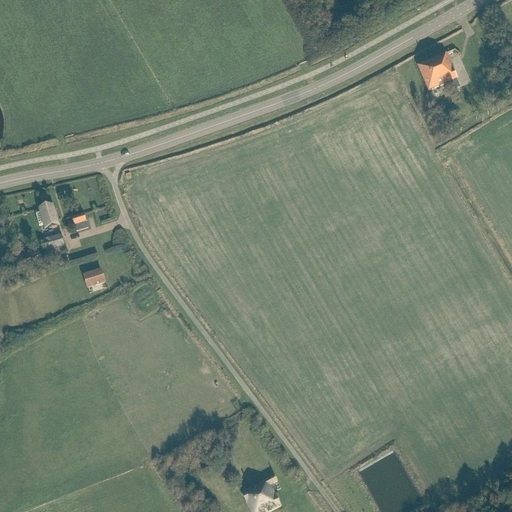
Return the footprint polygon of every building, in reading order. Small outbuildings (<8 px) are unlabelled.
[(437,88),(457,80),(449,62),(447,56),(446,56),(446,55),(434,60),(437,68),(430,72),(437,88)] [(418,67),(428,92),(437,88),(430,72),(437,68),(434,60),(418,67)] [(53,206),(39,210),(41,214),(36,216),(39,227),(44,226),(46,230),(59,226),(53,206)] [(84,215),(72,219),(76,233),(88,229),(84,215)] [(61,235),(41,241),(46,260),(67,254),(61,235)] [(32,250),(21,257),(24,262),(34,256),(32,250)] [(101,271),(84,277),(88,289),(105,284),(101,271)] [(276,477),(241,495),(250,511),(269,511),(281,507),(270,486),(279,482),(276,477)]
